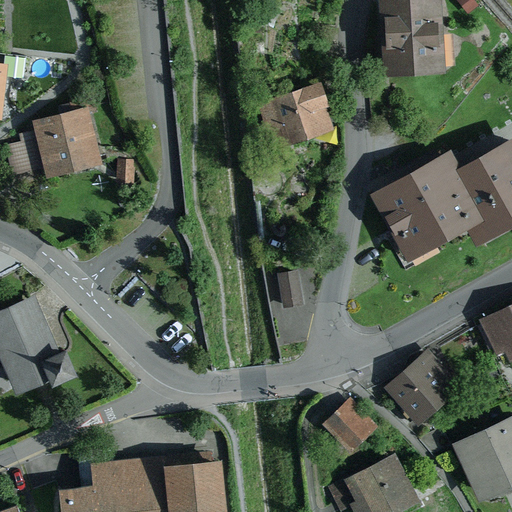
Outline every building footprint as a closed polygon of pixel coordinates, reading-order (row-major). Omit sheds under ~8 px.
[(431,0),(387,3),(391,68),(437,65),(433,0),(431,0)] [(272,124),(278,141),(323,126),(314,100),(322,97),(318,85),(276,99),(278,105),(263,110),(262,112),(267,126),(272,124)] [(38,125),(49,169),(96,157),(85,113),(95,110),(91,93),(73,103),(76,115),(38,125)] [(9,145),(15,169),(29,166),(23,141),(9,145)] [(469,215),(478,232),(511,213),(511,144),(457,175),(447,158),(381,195),(410,248),(469,215)] [(120,161),(118,176),(131,178),(133,162),(120,161)] [(280,274),(286,305),(300,302),(295,271),(280,274)] [(74,371),(65,350),(53,355),(31,302),(0,316),(0,339),(19,384),(49,371),(53,381),(74,371)] [(506,340),(510,350),(511,349),(511,307),(478,324),(489,348),(506,340)] [(395,380),(422,407),(465,368),(440,340),(395,380)] [(332,417),(353,438),(371,420),(350,399),(332,417)] [(476,465),(487,488),(511,475),(511,422),(460,448),(470,468),(476,465)] [(420,439),(432,453),(449,444),(441,428),(420,439)] [(82,489),(63,491),(65,511),(222,511),(217,461),(208,462),(208,454),(139,461),(113,464),(111,447),(78,450),(82,489)] [(360,488),(372,511),(374,511),(415,491),(397,456),(355,478),(353,473),(335,482),(342,497),(360,488)]
